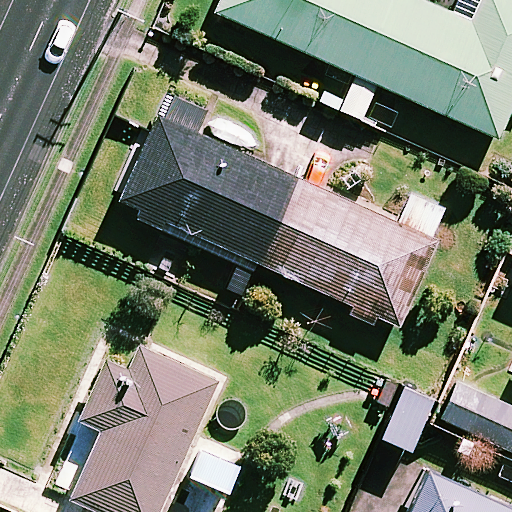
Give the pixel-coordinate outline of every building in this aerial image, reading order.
[(511,91),(511,0),(453,0),(450,9),(430,0),(214,0),(212,5),(494,132),(511,91)] [(369,320),(374,310),(395,320),(446,205),(406,188),(393,217),(193,127),(204,104),(166,86),(117,195),(348,299),(344,309),(369,320)] [(133,337),(123,361),(100,351),(74,409),(98,420),(66,491),(113,511),(150,511),(213,372),(133,337)] [(511,403),(451,376),(434,415),(511,448),(511,403)] [(429,394),(400,381),(378,430),(406,443),(429,394)] [(509,511),(511,507),(511,497),(420,456),(394,511),(509,511)]
